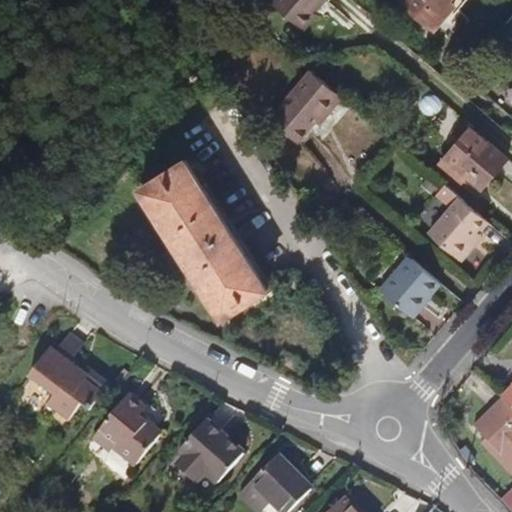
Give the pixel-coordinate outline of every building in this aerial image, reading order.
[(312,11),(321,0),(268,0),(304,29),(316,15),(312,11)] [(399,0),(435,30),(451,11),(456,6),(450,1),(451,0),(399,0)] [(318,173),(365,117),(333,89),(286,146),(318,173)] [(482,187),(508,156),(472,125),(445,157),(482,187)] [(269,289),(186,159),(140,188),(222,319),(269,289)] [(451,208),(460,198),(445,185),(435,195),(451,208)] [(470,242),(488,222),(460,198),(451,208),(429,234),(460,260),(474,245),(470,242)] [(412,316),(441,283),(410,257),(381,290),(412,316)] [(58,351),(52,347),(30,376),(56,397),(49,406),(69,420),(82,403),(90,410),(110,384),(93,371),(85,379),(79,375),(82,370),(72,362),(82,347),(69,338),(58,351)] [(286,354),(281,362),(296,370),(300,362),(286,354)] [(511,388),(502,398),(511,407),(511,388)] [(128,396),(95,437),(113,451),(117,447),(138,465),(162,436),(140,418),(146,410),(128,396)] [(511,407),(502,398),(474,426),(485,440),(481,444),(498,461),(511,447),(511,407)] [(245,454),(207,421),(181,452),(185,455),(177,463),(200,482),(208,475),(219,484),(245,454)] [(289,511),(313,490),(279,456),(250,485),(277,511),(289,511)] [(511,511),(511,489),(500,501),(510,511),(511,511)] [(359,511),(347,499),(334,511),(359,511)]
